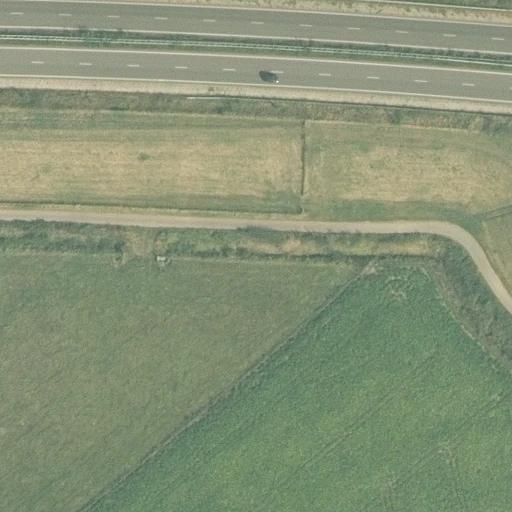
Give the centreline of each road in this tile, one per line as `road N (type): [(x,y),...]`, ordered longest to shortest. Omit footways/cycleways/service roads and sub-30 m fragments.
road 1 (unclassified): [(0,220),(439,230),(459,237),(511,308)]
road 2 (track): [(0,133),(306,134),(463,143),(511,161)]
road 3 (trunk): [(511,42),(0,13)]
road 4 (trunk): [(0,67),(511,94)]
